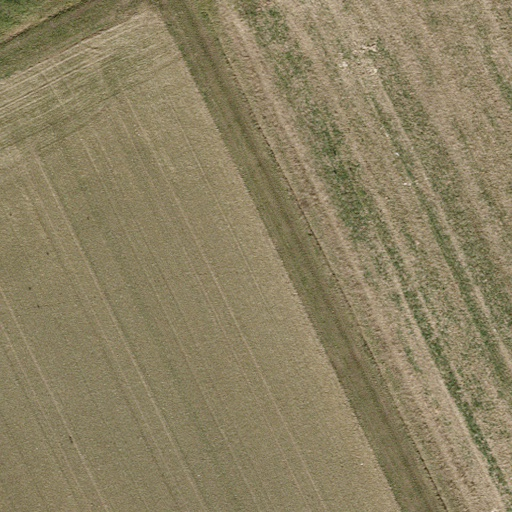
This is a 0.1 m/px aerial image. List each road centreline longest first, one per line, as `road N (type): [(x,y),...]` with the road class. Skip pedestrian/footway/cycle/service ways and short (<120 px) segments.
road 1 (track): [(429,511),(180,0)]
road 2 (track): [(109,0),(0,59)]
